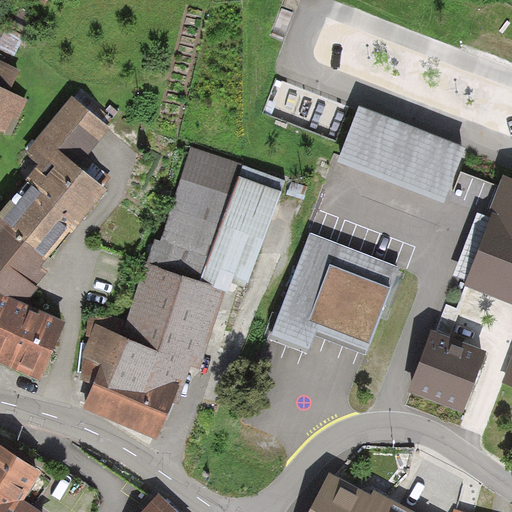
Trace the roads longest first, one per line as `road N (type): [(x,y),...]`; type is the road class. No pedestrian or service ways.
road 1 (residential): [(511,485),(426,431),(353,427),(321,450),(269,511)]
road 2 (tertiary): [(0,402),(100,436),(217,511)]
